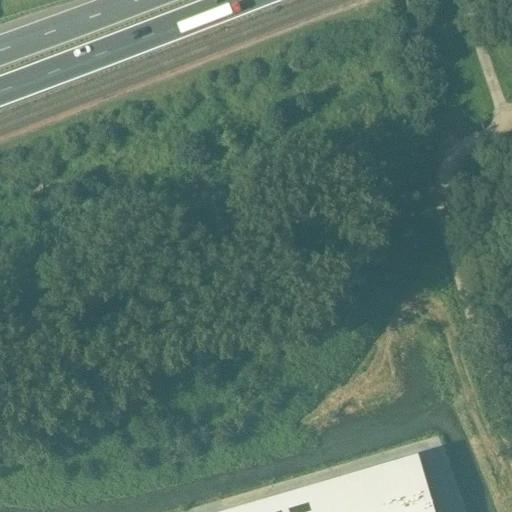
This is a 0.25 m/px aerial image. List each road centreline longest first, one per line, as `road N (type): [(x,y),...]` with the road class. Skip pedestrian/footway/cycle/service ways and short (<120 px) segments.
road 1 (motorway): [(0,91),(241,0)]
road 2 (motorway): [(138,0),(0,51)]
